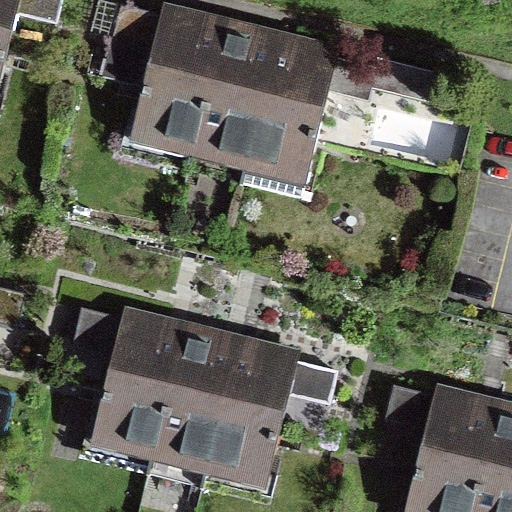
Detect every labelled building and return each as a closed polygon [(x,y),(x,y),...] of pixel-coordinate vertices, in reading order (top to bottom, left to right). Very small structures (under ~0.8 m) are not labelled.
[(0,0),(0,80),(19,0),(0,0)] [(125,152),(185,168),(220,30),(118,5),(109,41),(150,51),(125,152)] [(273,45),(220,30),(185,168),(240,181),(273,45)] [(334,60),(273,45),(240,181),(301,196),(334,60)] [(431,91),(434,63),(339,51),(335,79),(431,91)] [(89,453),(150,468),(182,332),(80,308),(72,341),(113,351),(89,453)] [(236,345),(182,332),(150,468),(203,481),(236,345)] [(298,360),(236,345),(203,481),(264,496),(298,360)] [(406,511),(470,511),(495,412),(435,397),(406,511)] [(511,511),(511,416),(495,412),(470,511),(511,511)]
